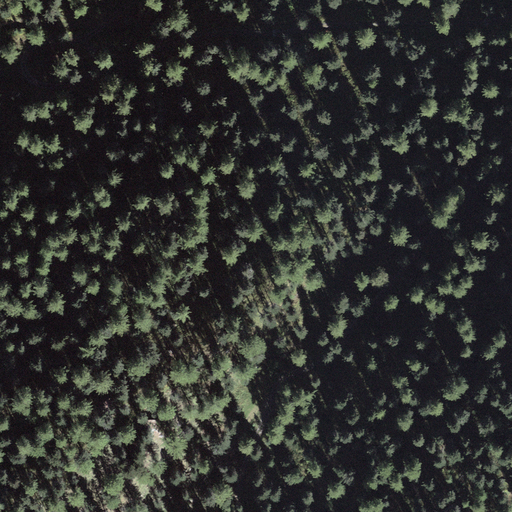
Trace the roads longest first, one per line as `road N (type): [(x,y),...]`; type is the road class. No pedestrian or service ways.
road 1 (track): [(134,0),(80,40),(29,50),(25,72),(46,86),(211,34),(454,25),(511,14)]
road 2 (track): [(511,160),(437,228),(339,353),(281,380),(271,395)]
road 3 (track): [(271,395),(205,476),(189,511)]
road 4 (track): [(271,395),(242,470),(237,511)]
